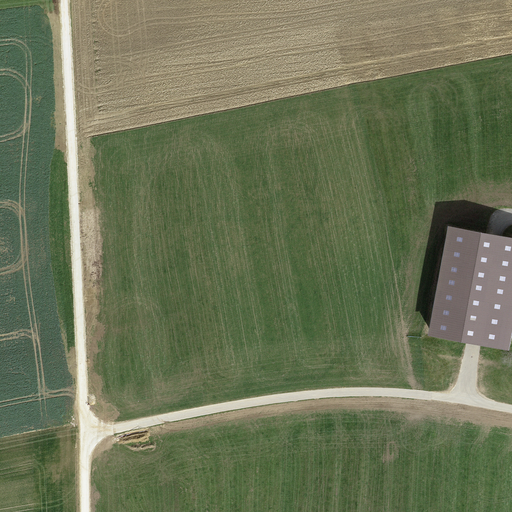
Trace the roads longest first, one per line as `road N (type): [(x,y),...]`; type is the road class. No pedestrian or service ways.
road 1 (track): [(64,0),(86,435)]
road 2 (track): [(511,410),(373,393),(235,406),(86,435)]
